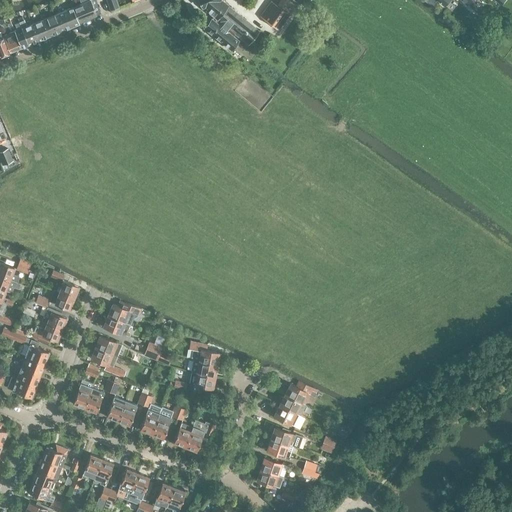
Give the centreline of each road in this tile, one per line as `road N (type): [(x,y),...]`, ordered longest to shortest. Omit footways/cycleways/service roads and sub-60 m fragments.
road 1 (residential): [(234,485),(45,413)]
road 2 (residential): [(0,63),(156,0)]
road 3 (residential): [(45,413),(95,289)]
